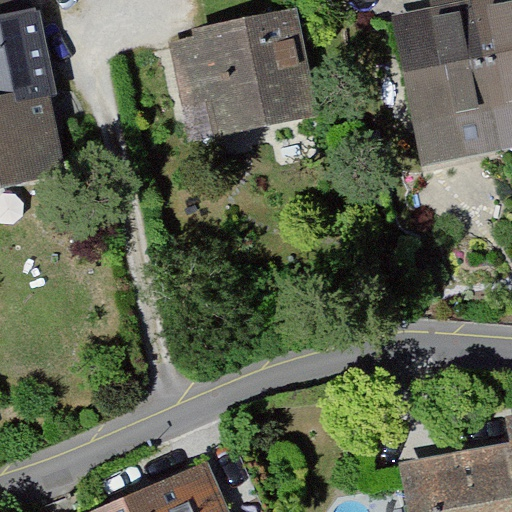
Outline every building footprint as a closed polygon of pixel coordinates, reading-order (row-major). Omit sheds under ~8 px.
[(444,169),(496,156),(463,0),(423,0),(430,26),(385,33),(404,133),(424,130),(428,158),(444,169)] [(503,0),(463,0),(496,156),(511,152),(511,9),(506,10),(503,0)] [(0,199),(74,186),(44,13),(0,20),(0,199)] [(168,47),(195,149),(325,115),(298,13),(168,47)] [(511,432),(511,448),(406,470),(414,511),(511,511),(511,423),(510,424),(511,432)] [(103,511),(227,511),(209,467),(103,511)]
